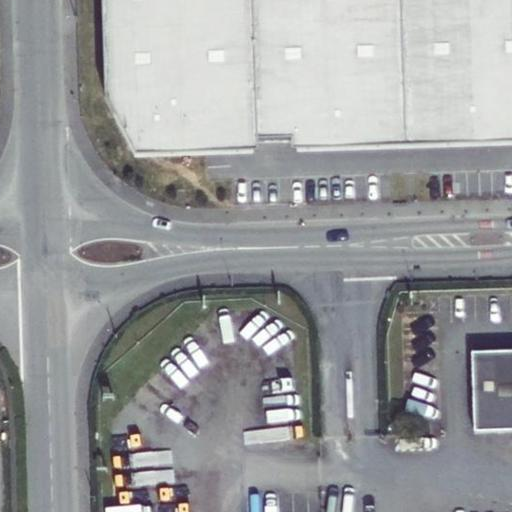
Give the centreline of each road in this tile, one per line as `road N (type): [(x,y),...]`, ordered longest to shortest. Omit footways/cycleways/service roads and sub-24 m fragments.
road 1 (unclassified): [(49,255),(511,240)]
road 2 (unclassified): [(49,255),(56,511)]
road 3 (unclassified): [(39,0),(49,255)]
